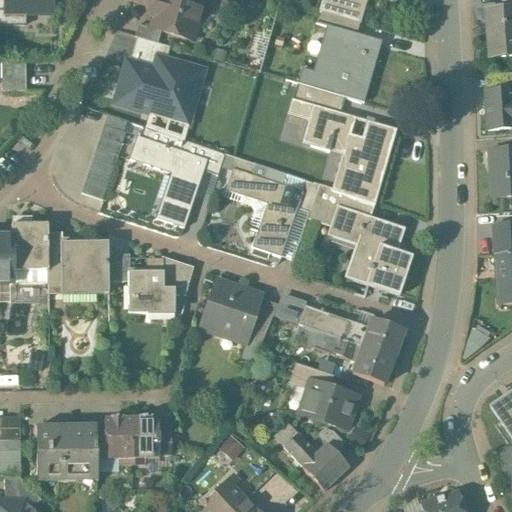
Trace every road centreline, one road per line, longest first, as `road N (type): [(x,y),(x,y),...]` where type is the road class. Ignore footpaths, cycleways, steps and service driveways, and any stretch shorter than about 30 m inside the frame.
road 1 (tertiary): [(386,464),(425,387),(447,293),(446,0)]
road 2 (residential): [(17,162),(47,201),(305,288)]
road 3 (residential): [(17,162),(49,115),(103,0)]
road 4 (residential): [(511,353),(464,395),(457,418),(465,463)]
